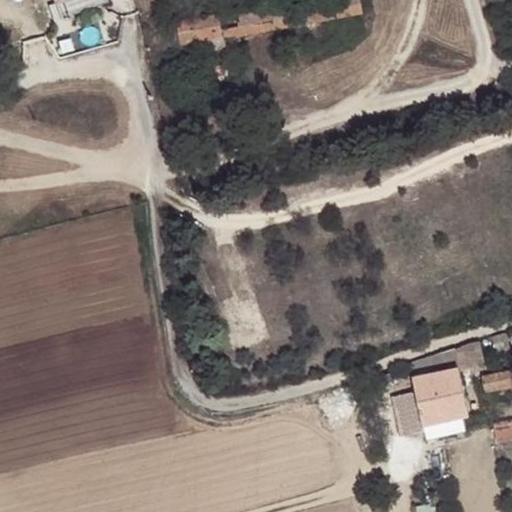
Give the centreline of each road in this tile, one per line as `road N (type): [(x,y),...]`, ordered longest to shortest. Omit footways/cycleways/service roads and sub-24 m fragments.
road 1 (unclassified): [(0,83),(102,52),(135,68),(180,362),(191,387),(211,400),(236,402),(511,322)]
road 2 (unknown): [(154,200),(250,215),(511,139)]
